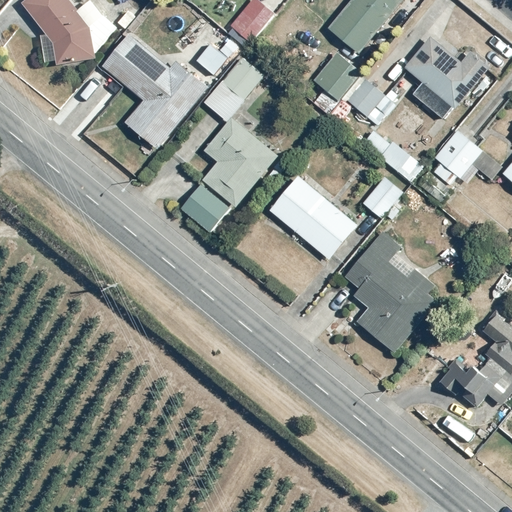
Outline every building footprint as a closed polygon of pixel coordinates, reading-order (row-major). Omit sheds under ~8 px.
[(69,0),(25,0),(22,3),(53,43),(56,64),(95,58),(90,27),(69,0)] [(275,14),(256,0),(253,0),(232,27),(252,43),(275,14)] [(350,0),(327,27),(358,53),(402,0),(350,0)] [(125,29),(138,15),(127,5),(114,18),(125,29)] [(240,47),(212,26),(203,39),(230,59),(240,47)] [(129,34),(103,66),(144,100),(125,123),(157,149),(209,87),(177,60),(170,68),(129,34)] [(430,37),(404,68),(455,110),(490,67),(470,50),(461,61),(430,37)] [(330,115),(343,100),(360,79),(364,74),(338,52),(314,81),(309,76),(298,89),(330,115)] [(330,115),(339,123),(342,120),(343,121),(364,138),(376,123),(379,126),(399,102),(374,81),(369,87),(360,79),(343,100),(330,115)] [(217,161),(201,180),(236,208),(279,156),(232,118),(204,151),(217,161)] [(436,158),(440,161),(432,170),(452,187),(459,178),(469,185),(481,171),(493,180),(503,168),(459,131),(436,158)] [(412,157),(394,141),(381,156),(399,172),(412,157)] [(298,176),(269,210),(329,260),(358,226),(298,176)] [(391,181),(385,177),(364,203),(389,223),(410,197),(391,181)] [(360,287),(353,295),(368,307),(356,322),(395,353),(437,301),(428,294),(435,286),(414,269),(408,277),(389,262),(401,247),(383,233),(347,277),(360,287)] [(440,381),(455,393),(459,389),(475,403),(486,389),(500,401),(511,386),(511,377),(508,374),(511,368),(511,357),(509,355),(511,351),(511,327),(504,321),(507,318),(496,309),(478,331),(492,342),(481,355),(485,358),(479,366),(473,361),(466,370),(464,369),(467,366),(456,357),(448,368),(450,369),(440,381)]
